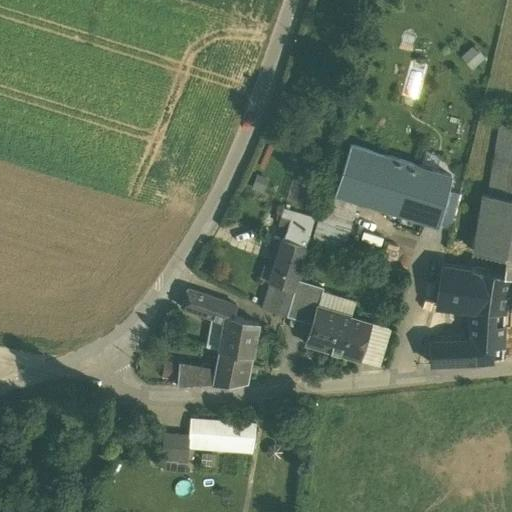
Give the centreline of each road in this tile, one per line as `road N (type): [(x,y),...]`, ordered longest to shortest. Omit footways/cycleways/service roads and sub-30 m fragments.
road 1 (residential): [(99,354),(111,375),(158,397),(511,368)]
road 2 (residential): [(294,0),(204,223),(131,331),(99,354)]
road 3 (track): [(75,511),(111,375)]
